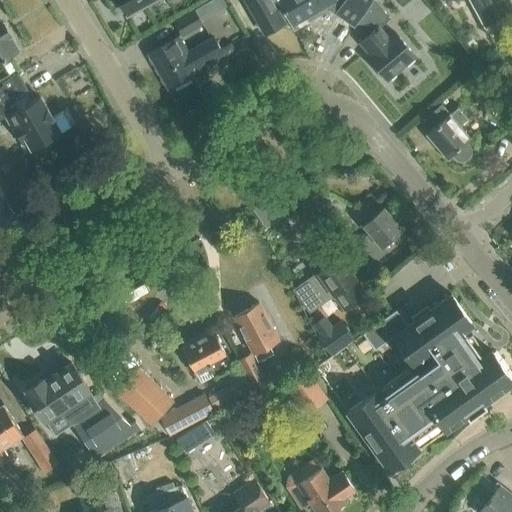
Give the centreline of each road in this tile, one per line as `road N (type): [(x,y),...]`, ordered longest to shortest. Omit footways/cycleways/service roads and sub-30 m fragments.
road 1 (residential): [(458,236),(347,110),(293,110),(165,172)]
road 2 (unclassified): [(165,172),(65,0)]
road 3 (unclassified): [(0,266),(165,172)]
road 4 (residential): [(410,511),(453,464),(511,432)]
